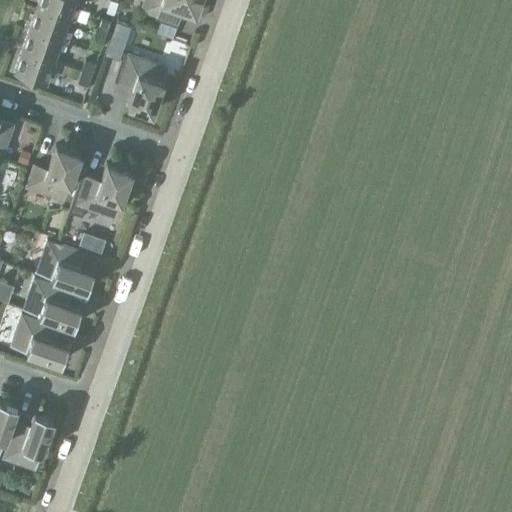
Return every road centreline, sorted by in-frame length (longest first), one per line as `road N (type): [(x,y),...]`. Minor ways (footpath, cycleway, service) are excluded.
road 1 (residential): [(97,400),(183,155)]
road 2 (residential): [(0,90),(183,155)]
road 3 (residential): [(183,155),(238,0)]
